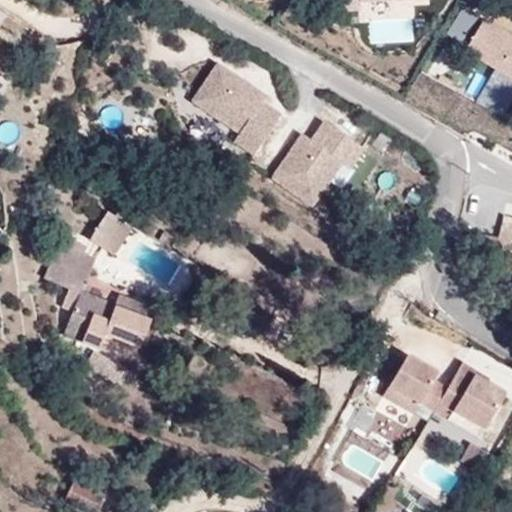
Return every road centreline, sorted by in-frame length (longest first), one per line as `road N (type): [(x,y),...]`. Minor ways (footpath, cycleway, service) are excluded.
road 1 (unclassified): [(175,511),(187,503),(257,506),(271,499),(393,300),(438,270)]
road 2 (unclassified): [(195,0),(405,116),(454,159)]
